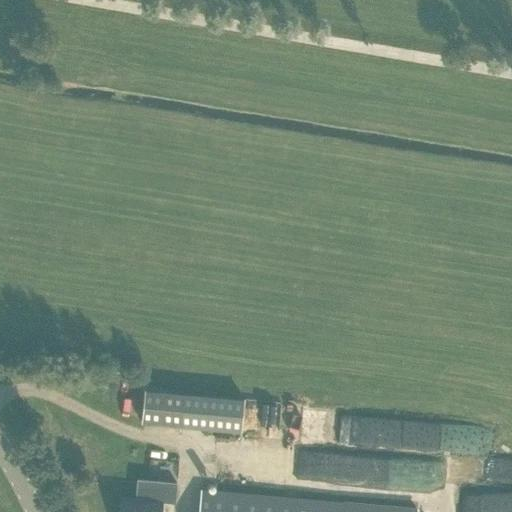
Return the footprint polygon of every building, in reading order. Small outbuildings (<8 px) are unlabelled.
[(143,389),(140,421),(180,425),(182,425),(241,431),(244,398),(185,393),(183,393),(143,389)] [(435,405),(312,402),(312,422),(295,422),(294,442),(434,445),(435,405)] [(392,480),(432,481),(433,453),(393,452),(392,480)] [(121,497),(119,511),(160,511),(162,501),(175,502),(177,482),(137,479),(135,498),(121,497)] [(201,489),(198,511),(415,511),(416,509),(342,502),(201,489)]
